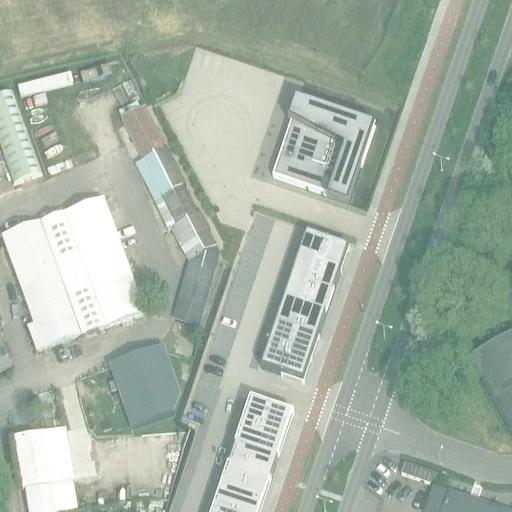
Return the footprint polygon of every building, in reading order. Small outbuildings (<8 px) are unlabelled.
[(91,0),(95,14),(116,9),(113,0),(91,0)] [(154,0),(137,0),(146,39),(162,36),(154,0)] [(171,0),(154,0),(162,36),(178,32),(171,0)] [(188,0),(171,0),(178,32),(195,28),(188,0)] [(205,0),(188,0),(195,28),(211,25),(205,0)] [(222,0),(205,0),(211,25),(227,21),(222,0)] [(358,0),(347,34),(400,52),(418,0),(358,0)] [(111,29),(91,34),(96,57),(116,53),(111,29)] [(41,177),(12,94),(0,98),(0,152),(12,188),(41,177)] [(277,163),(272,178),(327,197),(326,200),(347,208),(354,187),(375,128),(305,104),(294,100),(287,122),(291,123),(290,124),(298,126),(285,165),(277,163)] [(121,122),(143,163),(136,166),(187,265),(172,321),(201,328),(221,252),(219,248),(220,248),(202,214),(197,217),(182,189),(187,186),(168,149),(163,152),(142,111),(121,122)] [(511,336),(470,359),(511,436),(511,173),(509,175),(511,180),(511,336)] [(102,200),(39,223),(81,337),(144,315),(102,200)] [(39,223),(1,237),(34,326),(27,329),(36,353),(42,351),(42,352),(81,337),(39,223)] [(307,236),(299,259),(340,273),(348,250),(307,236)] [(299,259),(291,281),(333,295),(340,273),(299,259)] [(291,281),(284,303),(326,317),(333,295),(291,281)] [(284,303),(277,325),(318,339),(326,317),(284,303)] [(277,325),(269,347),(311,361),(318,339),(277,325)] [(0,372),(9,369),(0,345),(0,372)] [(269,347),(261,370),(303,384),(311,361),(269,347)] [(163,348),(109,367),(131,431),(173,417),(180,398),(163,348)] [(250,402),(235,447),(277,461),(293,416),(272,409),(250,402)] [(14,439),(15,446),(22,491),(24,490),(27,511),(51,511),(40,435),(14,439)] [(228,468),(228,469),(270,483),(277,461),(235,447),(235,448),(236,448),(229,468),(228,468)] [(228,469),(220,491),(263,505),(270,483),(228,469)] [(502,511),(449,494),(449,495),(434,490),(426,511),(502,511)] [(220,491),(213,511),(260,511),(263,505),(220,491)]
